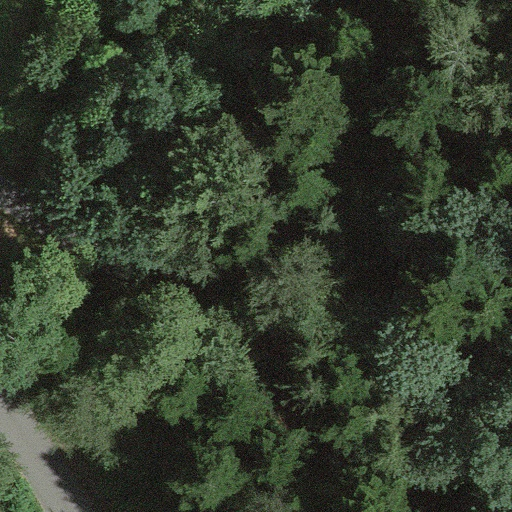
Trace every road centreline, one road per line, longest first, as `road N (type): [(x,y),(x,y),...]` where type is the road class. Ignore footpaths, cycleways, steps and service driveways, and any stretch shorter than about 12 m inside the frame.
road 1 (unclassified): [(396,511),(306,414),(210,328),(152,283),(0,198)]
road 2 (residential): [(0,382),(83,511)]
